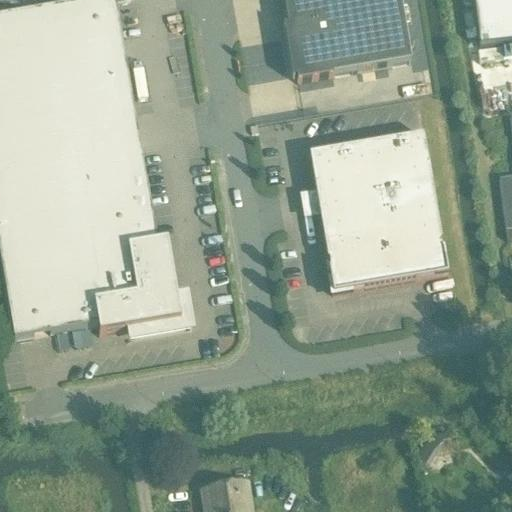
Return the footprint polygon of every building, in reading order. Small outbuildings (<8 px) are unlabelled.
[(411,67),(399,0),(326,0),(283,8),(296,87),(411,67)] [(511,0),(471,0),(479,52),(511,47),(511,0)] [(170,282),(169,282),(168,276),(171,275),(166,247),(157,249),(117,22),(0,42),(0,271),(13,345),(97,330),(98,340),(126,335),(127,340),(186,330),(180,299),(175,300),(175,298),(172,298),(170,291),(171,291),(172,291),(173,290),(174,289),(174,288),(175,287),(174,286),(174,284),(173,284),(172,283),(171,283),(171,282),(170,282)] [(511,119),(509,120),(511,142),(511,180),(499,182),(507,246),(511,244),(511,119)] [(439,245),(441,244),(422,139),(308,159),(327,264),(328,264),(329,273),(328,273),(332,299),(447,279),(443,253),(441,254),(439,245)] [(251,511),(248,486),(200,495),(202,511),(251,511)]
